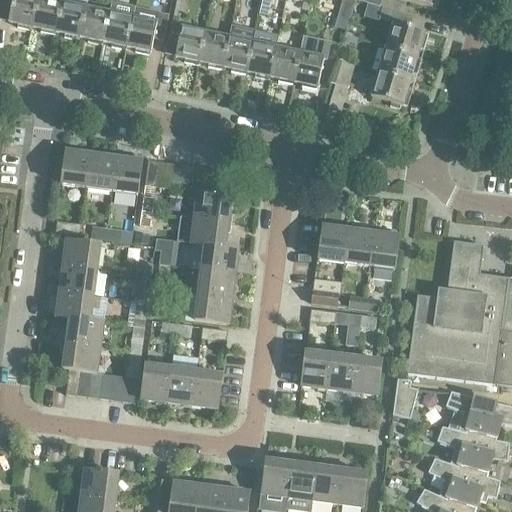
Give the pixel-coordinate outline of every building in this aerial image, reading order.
[(2,0),(0,12),(0,20),(9,22),(8,24),(17,26),(16,27),(16,29),(31,32),(31,30),(31,29),(32,29),(38,0),(2,0)] [(38,0),(32,29),(41,31),(41,33),(41,34),(55,37),(56,36),(56,34),(63,0),(38,0)] [(63,0),(56,34),(65,36),(64,37),(64,39),(79,42),(79,40),(79,39),(80,39),(86,8),(88,0),(87,0),(63,0)] [(343,0),(335,29),(346,32),(355,3),(343,0)] [(356,0),(356,1),(380,8),(396,13),(400,2),(394,0),(356,0)] [(402,0),(434,9),(434,8),(438,9),(440,0),(402,0)] [(110,13),(103,44),(112,46),(112,47),(111,49),(126,52),(126,50),(127,49),(134,18),(135,9),(112,4),(110,13)] [(86,8),(80,39),(88,41),(88,42),(88,44),(102,47),(103,45),(103,44),(110,13),(89,9),(86,8)] [(134,18),(127,49),(136,51),(135,52),(135,54),(150,57),(150,55),(150,54),(151,54),(154,41),(160,15),(160,14),(135,9),(134,18)] [(172,23),(166,54),(176,56),(176,59),(184,61),(183,62),(183,64),(198,67),(198,65),(198,64),(199,64),(205,34),(182,29),(182,26),(172,23)] [(394,25),(387,48),(419,58),(422,49),(425,50),(430,35),(426,34),(410,30),(394,25)] [(229,39),(223,69),(232,71),(231,72),(231,74),(246,77),(246,75),(246,74),(253,44),(255,34),(255,32),(232,27),(231,27),(230,35),(229,39)] [(253,44),(246,74),(255,76),(255,77),(255,79),(269,82),(270,80),(270,79),(273,79),(279,49),(276,49),(279,37),(255,32),(255,34),(253,44)] [(205,34),(199,64),(207,66),(207,67),(207,69),(221,72),(222,70),(222,69),(223,69),(229,39),(208,34),(205,34)] [(346,36),(342,49),(345,50),(354,53),(358,40),(346,36)] [(302,54),(296,84),(302,86),(302,87),(302,89),(317,92),(317,90),(317,89),(318,89),(324,60),(326,61),(330,45),(304,39),(301,54),(302,54)] [(387,48),(380,71),(412,81),(415,73),(418,74),(423,59),(419,58),(387,48)] [(279,49),(273,79),(279,81),(278,84),(293,87),(294,84),(296,84),(302,54),(301,54),(279,49)] [(335,86),(328,111),(329,112),(341,115),(356,66),(351,64),(342,62),(335,86)] [(380,71),(372,96),(390,102),(389,105),(401,109),(402,105),(405,106),(405,104),(409,105),(413,91),(410,90),(412,81),(380,71)] [(59,156),(55,185),(88,189),(93,154),(67,151),(66,157),(59,156)] [(118,158),(93,154),(88,189),(113,193),(118,158)] [(143,161),(118,158),(113,193),(139,196),(143,161)] [(158,188),(161,163),(149,161),(146,186),(158,188)] [(172,164),(161,163),(158,188),(169,189),(172,164)] [(172,164),(169,189),(181,191),(184,166),(172,164)] [(181,191),(192,192),(195,167),(184,166),(181,191)] [(198,193),(204,194),(207,169),(195,167),(192,192),(198,193)] [(207,169),(204,194),(215,195),(218,170),(207,169)] [(161,195),(162,189),(158,188),(152,187),(151,194),(161,195)] [(198,193),(195,219),(233,223),(234,214),(231,214),(233,198),(215,195),(204,194),(198,193)] [(145,199),(142,213),(154,215),(156,201),(145,199)] [(152,230),(154,215),(142,213),(141,229),(152,230)] [(231,233),(233,223),(195,219),(195,220),(180,219),(177,243),(191,244),(205,246),(205,245),(226,248),(227,248),(228,233),(231,233)] [(57,223),(56,235),(81,238),(83,226),(57,223)] [(323,227),(319,262),(344,265),(349,230),(323,227)] [(93,240),(106,242),(108,232),(94,230),(93,240)] [(344,265),(369,268),(374,234),(349,230),(344,265)] [(121,234),(108,232),(106,242),(120,243),(121,234)] [(399,237),(374,234),(369,268),(395,272),(399,237)] [(134,245),(149,247),(151,238),(135,235),(134,245)] [(67,242),(63,268),(98,273),(102,247),(67,242)] [(494,388),(495,387),(510,281),(480,277),(484,248),(454,244),(447,292),(438,291),(437,301),(417,298),(407,377),(494,388)] [(240,249),(227,248),(226,248),(205,245),(205,246),(202,271),(237,275),(240,249)] [(174,255),(162,253),(160,267),(172,269),(174,255)] [(142,265),(140,280),(153,281),(154,267),(142,265)] [(63,268),(60,293),(95,298),(98,273),(63,268)] [(202,271),(199,295),(234,300),(237,275),(202,271)] [(158,278),(156,293),(169,295),(170,280),(158,278)] [(151,297),(153,281),(140,280),(138,296),(151,297)] [(511,281),(510,281),(495,387),(511,389),(511,281)] [(313,292),(312,304),(337,307),(339,295),(313,292)] [(92,322),(95,298),(60,293),(57,319),(70,320),(92,323),(92,322)] [(167,309),(169,295),(156,293),(155,308),(167,309)] [(230,325),(234,300),(199,295),(199,296),(189,295),(186,320),(230,325)] [(349,309),(364,311),(366,299),(350,297),(349,309)] [(366,299),(364,311),(378,313),(379,300),(366,299)] [(149,306),(137,305),(135,329),(146,330),(149,306)] [(311,311),(310,323),(335,326),(336,314),(311,311)] [(346,327),(360,329),(362,317),(348,315),(346,327)] [(362,317),(360,329),(376,331),(377,319),(362,317)] [(92,323),(70,320),(68,335),(65,335),(64,344),(102,349),(105,324),(92,322),(92,323)] [(162,337),(176,338),(178,328),(163,326),(162,337)] [(193,330),(178,328),(176,338),(192,340),(193,330)] [(201,343),(226,345),(228,333),(202,329),(201,343)] [(133,340),(131,356),(143,357),(145,342),(133,340)] [(357,349),(359,341),(346,340),(345,347),(357,349)] [(99,375),(102,349),(64,344),(63,354),(66,354),(64,370),(70,371),(82,373),(94,374),(99,375)] [(301,388),(327,391),(331,356),(306,353),(301,388)] [(143,357),(131,356),(130,369),(141,371),(143,357)] [(356,359),(331,356),(327,391),(352,394),(356,359)] [(382,363),(356,359),(352,394),(378,398),(382,363)] [(143,401),(168,404),(173,370),(147,366),(143,401)] [(198,373),(173,370),(168,404),(193,408),(198,373)] [(67,396),(79,398),(82,373),(70,371),(67,396)] [(79,398),(90,399),(94,374),(82,373),(79,398)] [(223,376),(198,373),(193,408),(219,411),(223,376)] [(90,399),(102,401),(105,376),(99,375),(94,374),(90,399)] [(102,401),(113,402),(116,377),(105,376),(102,401)] [(113,402),(125,404),(128,379),(116,377),(113,402)] [(140,380),(128,379),(125,404),(136,405),(140,380)] [(393,416),(411,421),(419,391),(411,389),(412,382),(398,380),(393,416)] [(459,433),(496,442),(497,441),(501,425),(511,426),(511,407),(452,393),(446,408),(456,411),(449,430),(459,432),(459,433)] [(488,478),(492,461),(508,463),(511,445),(497,441),(496,442),(459,433),(459,432),(449,430),(443,428),(437,443),(455,449),(451,465),(451,466),(488,478)] [(440,498),(471,511),(475,511),(479,501),(487,504),(488,498),(497,500),(501,482),(488,478),(451,466),(451,465),(435,460),(428,474),(445,482),(440,497),(440,498)] [(266,462),(265,471),(262,497),(287,500),(292,462),(283,461),(283,464),(266,462)] [(287,500),(312,503),(317,468),(301,466),(302,464),(292,462),(287,500)] [(312,503),(337,507),(342,469),(333,468),(333,471),(317,468),(312,503)] [(352,470),(342,469),(337,507),(363,510),(367,475),(351,473),(352,470)] [(85,472),(81,498),(116,503),(119,476),(85,472)] [(156,481),(152,507),(165,509),(168,483),(156,481)] [(170,511),(196,511),(200,487),(174,483),(170,511)] [(221,511),(225,490),(200,487),(196,511),(221,511)] [(247,511),(250,494),(225,490),(221,511),(247,511)] [(471,511),(440,498),(440,497),(425,491),(417,504),(429,511),(471,511)] [(114,511),(116,503),(81,498),(79,511),(114,511)]
